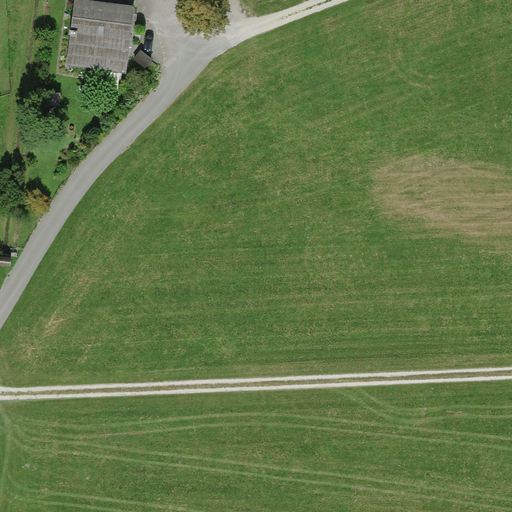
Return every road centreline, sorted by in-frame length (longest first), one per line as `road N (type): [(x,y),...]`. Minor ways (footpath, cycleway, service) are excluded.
road 1 (track): [(511,375),(0,391)]
road 2 (residential): [(0,317),(90,170),(206,54),(268,23)]
